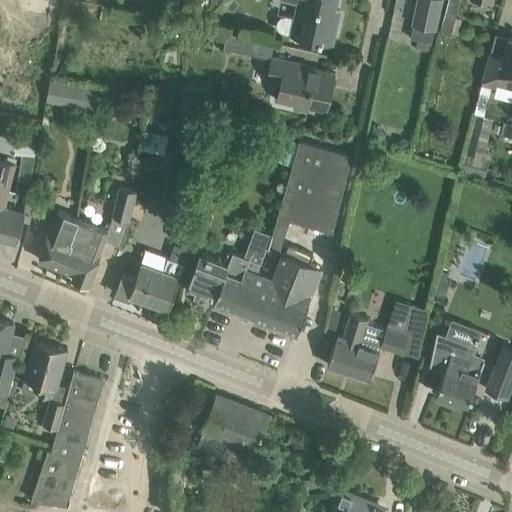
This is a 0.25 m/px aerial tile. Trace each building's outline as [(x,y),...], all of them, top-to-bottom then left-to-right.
[(332,20),(336,0),(291,0),(297,1),(294,16),(286,15),(281,15),(277,19),(276,25),(278,29),(281,32),(332,43),(337,21),(332,20)] [(418,0),(413,23),(434,27),(440,0),(418,0)] [(486,0),(493,1),(493,0),(448,0),(440,32),(450,35),(459,0),(486,0)] [(497,82),(511,86),(511,36),(508,36),(503,55),(490,52),(481,83),(482,83),(479,95),(489,98),(492,86),(496,87),(497,82)] [(282,75),(277,100),(326,111),(334,72),(299,64),(299,62),(272,56),(269,72),(282,75)] [(46,101),(96,109),(99,88),(50,79),(46,101)] [(212,105),(215,90),(209,89),(210,83),(200,81),(200,84),(187,82),(185,87),(176,92),(174,98),(205,104),(212,105)] [(178,150),(196,153),(200,132),(196,131),(198,121),(187,119),(185,129),(182,128),(178,150)] [(8,133),(6,148),(19,150),(22,150),(35,152),(37,137),(8,133)] [(409,140),(399,137),(396,148),(406,150),(409,140)] [(273,233),(269,246),(280,251),(289,217),(332,230),(351,154),(300,139),(293,163),(273,233)] [(22,150),(15,191),(28,193),(35,152),(22,150)] [(0,187),(7,190),(14,161),(15,161),(16,156),(7,154),(6,159),(0,157),(0,187)] [(130,220),(137,190),(119,185),(112,215),(130,220)] [(0,238),(16,242),(21,223),(23,211),(4,207),(7,194),(6,194),(7,190),(0,187),(0,238)] [(187,239),(191,204),(171,202),(170,215),(171,216),(169,237),(187,239)] [(38,258),(62,268),(69,249),(67,249),(79,217),(57,208),(38,258)] [(69,249),(62,268),(73,272),(72,274),(90,281),(109,228),(79,217),(67,249),(69,249)] [(214,297),(214,298),(225,269),(241,275),(244,267),(256,271),(266,245),(271,233),(255,226),(244,254),(232,250),(232,251),(229,250),(227,256),(226,256),(223,262),(200,253),(186,289),(205,297),(206,294),(214,297)] [(225,269),(214,298),(297,331),(322,267),(308,262),(312,253),(288,243),(285,252),(283,251),(273,278),(256,271),(244,267),(241,275),(225,269)] [(122,273),(115,293),(129,298),(130,295),(168,308),(184,263),(167,257),(163,269),(141,261),(135,277),(122,273)] [(353,277),(348,290),(357,293),(361,279),(353,277)] [(418,355),(429,310),(410,305),(404,331),(387,325),(381,343),(399,349),(399,351),(418,355)] [(337,333),(327,364),(369,378),(381,343),(387,325),(368,319),(368,317),(351,311),(343,335),(337,333)] [(0,406),(4,407),(18,355),(5,352),(13,322),(0,318),(0,406)] [(437,330),(429,366),(431,366),(444,371),(443,373),(436,392),(467,404),(475,385),(480,372),(485,359),(473,355),(477,346),(474,345),(480,329),(453,318),(446,334),(438,331),(439,331),(437,330)] [(67,348),(35,338),(24,378),(21,388),(24,392),(34,395),(36,390),(52,395),(55,387),(56,387),(67,348)] [(511,346),(502,343),(485,388),(507,396),(511,382),(511,346)] [(103,378),(74,369),(64,402),(55,432),(54,438),(83,447),(103,378)] [(217,394),(210,413),(198,443),(222,453),(229,436),(256,447),(261,433),(269,414),(217,394)] [(55,432),(64,402),(50,398),(42,424),(44,424),(43,429),(55,432)] [(83,447),(54,438),(51,449),(48,448),(31,499),(66,504),(83,447)] [(246,453),(247,480),(273,479),(272,453),(246,453)] [(159,468),(161,509),(183,508),(183,501),(181,467),(159,468)] [(342,490),(334,509),(332,511),(381,511),(375,505),(342,490)] [(195,501),(183,501),(183,508),(183,511),(189,511),(196,511),(195,501)]
